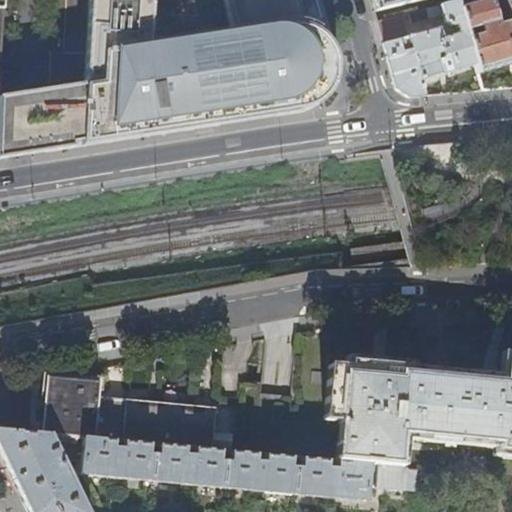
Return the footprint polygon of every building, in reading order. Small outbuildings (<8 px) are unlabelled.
[(337,67),(336,60),(319,0),(91,0),(87,84),(21,93),(0,96),(0,159),(18,157),(109,143),(154,136),(221,126),(305,113),(313,109),(316,107),(321,103),(325,100),(329,96),(331,92),(334,85),(335,80),(336,76),(337,67)] [(369,0),(372,9),(410,0),(369,0)] [(407,36),(381,42),(386,59),(394,88),(407,96),(425,93),(421,79),(474,63),(459,8),(457,0),(409,12),(411,22),(442,13),(444,22),(452,25),(456,24),(459,33),(442,38),(439,28),(409,37),(408,35),(407,36)] [(474,63),(477,72),(511,61),(511,0),(503,0),(510,21),(498,24),(491,0),(487,0),(459,8),(474,63)] [(503,0),(492,0),(491,0),(498,24),(510,21),(503,0)] [(401,14),(375,20),(381,42),(407,36),(401,14)] [(423,374),(407,372),(408,368),(378,364),(349,362),(349,368),(329,366),(323,421),(343,423),(341,444),(337,444),(335,462),(336,462),(398,468),(402,435),(444,439),(463,441),(487,443),(486,452),(511,454),(511,357),(494,355),(492,380),(478,379),(456,377),(441,375),(423,374)] [(49,378),(44,435),(50,436),(83,439),(114,442),(124,442),(149,445),(158,446),(186,448),(195,449),(210,451),(214,410),(98,399),(99,382),(49,378)] [(44,435),(0,431),(0,453),(20,494),(28,511),(87,511),(50,436),(44,435)] [(407,469),(398,468),(336,462),(336,469),(327,468),(327,461),(302,459),(301,468),(290,467),(291,458),(265,456),(264,462),(256,461),(256,455),(231,452),(230,462),(220,460),(220,451),(210,451),(195,449),(194,455),(185,454),(186,448),(158,446),(158,455),(149,454),(149,445),(124,442),(124,448),(114,447),(114,442),(83,439),(80,475),(138,480),(267,492),(314,496),(366,501),(369,472),(378,473),(376,488),(405,491),(407,469)]
